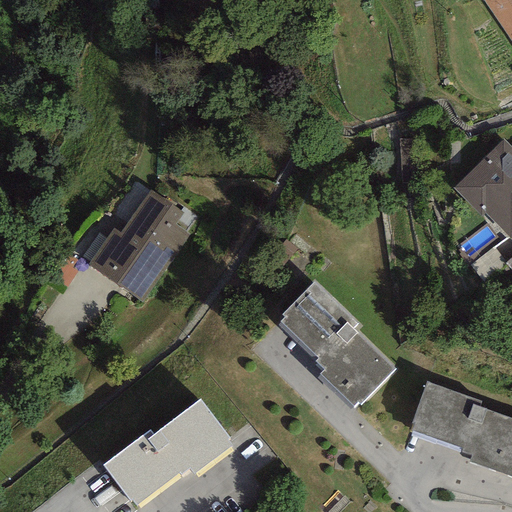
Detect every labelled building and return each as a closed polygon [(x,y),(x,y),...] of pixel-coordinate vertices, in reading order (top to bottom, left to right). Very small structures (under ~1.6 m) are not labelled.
[(511,0),(484,0),(511,42),(511,0)] [(511,148),(511,147),(468,191),(511,233),(511,148)] [(155,194),(90,272),(155,309),(199,231),(155,194)] [(361,326),(314,280),(280,315),(283,317),(279,322),(317,358),(314,361),(323,369),(318,374),(352,407),(358,401),(360,404),(395,368),(356,331),(361,326)] [(483,401),(427,382),(410,431),(462,448),(460,454),(468,457),(467,462),(511,477),(511,417),(481,407),(483,401)] [(150,430),(101,465),(128,502),(132,499),(135,504),(178,473),(180,475),(189,469),(193,474),(230,447),(226,441),(230,439),(200,398),(151,434),(150,430)]
